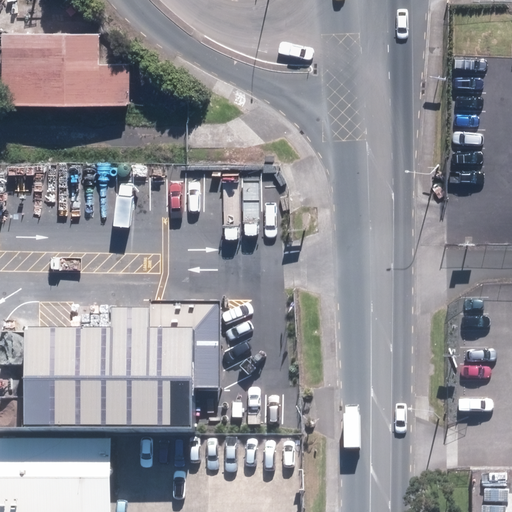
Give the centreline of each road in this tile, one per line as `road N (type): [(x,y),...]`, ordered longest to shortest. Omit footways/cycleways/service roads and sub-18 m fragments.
road 1 (secondary): [(374,511),(364,126)]
road 2 (secondary): [(385,0),(386,54),(364,126)]
